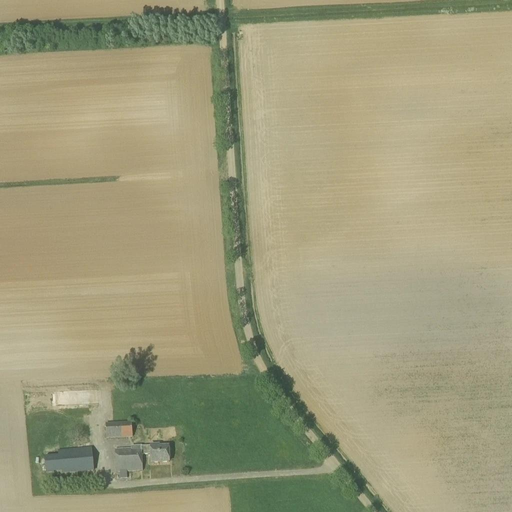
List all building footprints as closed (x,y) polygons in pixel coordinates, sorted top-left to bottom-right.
[(128,395),(128,409),(160,407),(160,394),(128,395)] [(78,422),(77,412),(59,413),(60,423),(78,422)] [(106,440),(132,438),(132,423),(105,424),(106,440)] [(160,448),(159,446),(150,446),(150,448),(142,448),(142,447),(131,447),(132,450),(115,451),(116,473),(119,473),(120,480),(127,479),(126,472),(143,471),(142,456),(150,455),(151,465),(170,464),(169,447),(160,448)] [(57,447),(43,449),(46,475),(58,473),(56,456),(58,456),(57,447)] [(79,449),(81,474),(93,473),(91,448),(79,449)]
